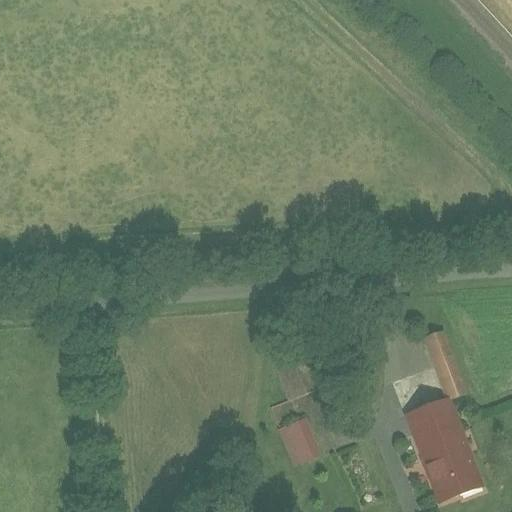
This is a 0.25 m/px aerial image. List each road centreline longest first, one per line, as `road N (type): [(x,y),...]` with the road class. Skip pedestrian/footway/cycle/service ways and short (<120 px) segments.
road 1 (unclassified): [(511,271),(0,310)]
road 2 (track): [(83,304),(98,511)]
